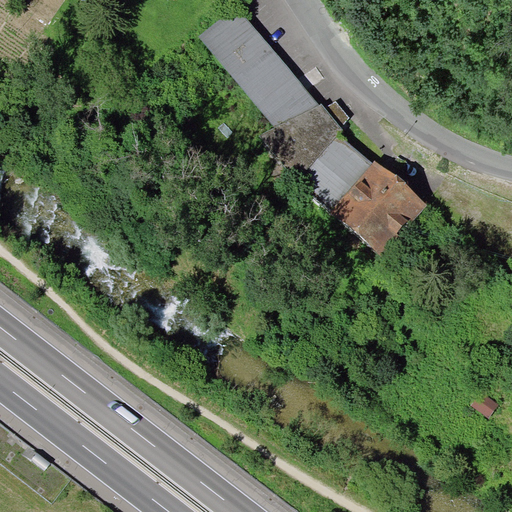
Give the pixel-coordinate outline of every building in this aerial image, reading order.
[(237,7),(199,35),(274,127),(319,105),(237,7)] [(335,101),(325,108),(341,127),(349,118),(335,101)] [(427,206),(374,159),(372,164),(338,133),(341,127),(325,108),(321,103),(319,105),(274,127),(260,134),(295,183),(381,255),(408,221),(412,224),(427,206)] [(480,391),(471,405),(489,417),(498,403),(480,391)] [(50,462),(37,452),(32,459),(45,469),(50,462)]
